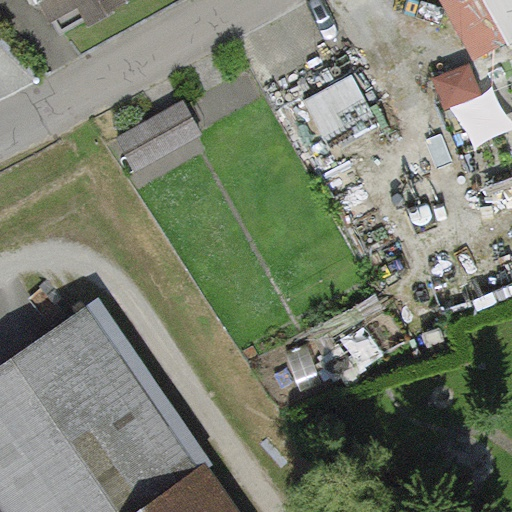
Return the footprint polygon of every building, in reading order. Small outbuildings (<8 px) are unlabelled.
[(43,0),(64,36),(128,0),(43,0)] [(511,0),(482,0),(510,48),(511,46),(511,0)] [(442,71),(452,111),(490,102),(480,62),(442,71)] [(202,133),(186,105),(120,141),(135,169),(202,133)] [(461,144),(429,145),(432,225),(464,224),(461,144)] [(0,511),(246,511),(215,466),(203,474),(90,308),(0,368),(0,511)]
